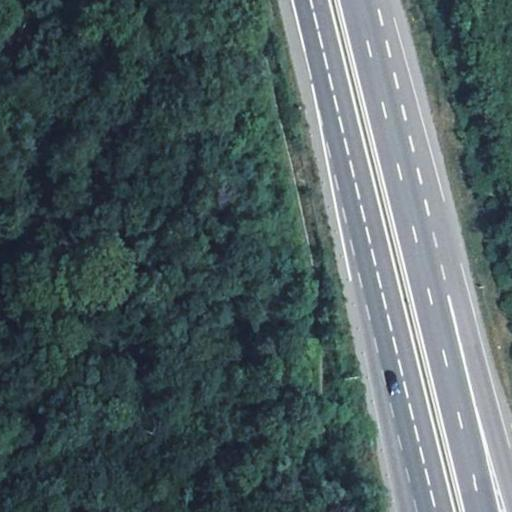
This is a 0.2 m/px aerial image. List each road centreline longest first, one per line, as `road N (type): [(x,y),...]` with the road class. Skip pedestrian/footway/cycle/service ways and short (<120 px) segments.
road 1 (track): [(323,511),(305,241),(247,0)]
road 2 (motorway): [(309,0),(430,493)]
road 3 (motorway): [(421,261),(356,0)]
road 4 (motorway): [(482,511),(421,261)]
road 5 (motorway): [(511,485),(459,293),(421,261)]
